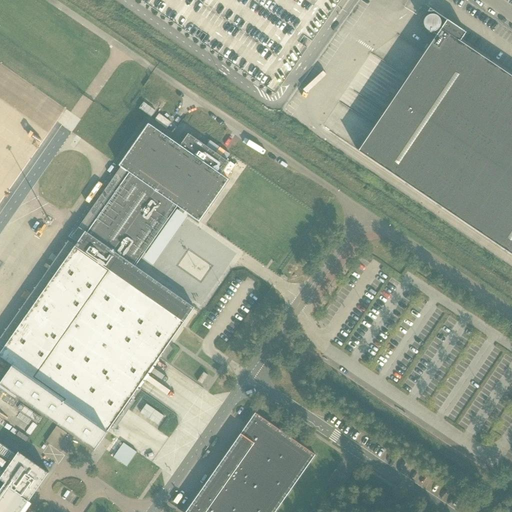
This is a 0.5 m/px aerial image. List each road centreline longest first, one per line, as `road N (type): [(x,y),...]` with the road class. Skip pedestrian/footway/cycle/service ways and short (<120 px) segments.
road 1 (unknown): [(408,0),(315,94),(310,112),(511,255)]
road 2 (unknown): [(282,42),(263,65),(174,0)]
